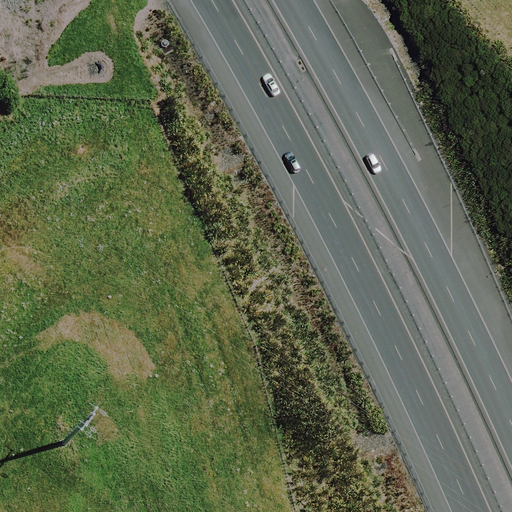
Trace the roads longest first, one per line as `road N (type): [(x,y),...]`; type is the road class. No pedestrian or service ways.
road 1 (motorway): [(472,511),(354,265),(208,0)]
road 2 (motorway): [(288,0),(362,124),(511,422)]
